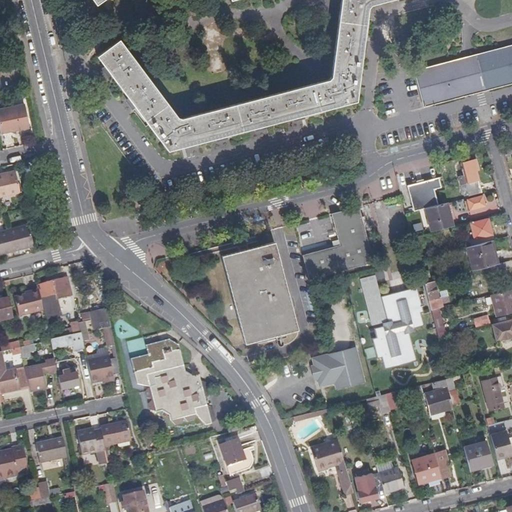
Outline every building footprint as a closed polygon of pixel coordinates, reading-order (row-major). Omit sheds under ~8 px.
[(386,0),(344,0),(335,73),(330,80),(184,118),(177,115),(121,39),(100,55),(171,149),(359,100),(370,8),(374,3),(386,0)] [(511,49),(481,58),(488,84),(511,77),(511,49)] [(488,84),(481,58),(423,73),(430,100),(488,84)] [(0,109),(0,131),(0,132),(29,126),(24,105),(0,109)] [(475,159),(462,163),(466,175),(459,177),(465,197),(481,193),(476,171),(478,170),(475,159)] [(16,171),(0,174),(0,197),(21,193),(16,171)] [(409,186),(417,212),(427,209),(437,206),(434,190),(441,188),(439,178),(409,186)] [(482,196),(464,201),(467,210),(469,209),(469,211),(477,209),(477,207),(485,205),(482,196)] [(447,204),(441,205),(437,206),(427,209),(432,232),(453,227),(447,204)] [(339,250),(302,259),(308,282),(372,266),(358,210),(331,217),(339,250)] [(488,219),(470,224),(474,240),(492,235),(488,219)] [(8,231),(13,251),(34,246),(29,226),(8,231)] [(0,254),(13,251),(8,231),(0,232),(0,254)] [(425,248),(422,236),(413,239),(417,251),(425,248)] [(491,257),(488,242),(464,249),(470,271),(488,266),(496,264),(494,257),(491,257)] [(274,245),(223,257),(245,348),(297,335),(274,245)] [(503,262),(496,264),(488,266),(490,273),(505,269),(503,262)] [(385,296),(380,298),(378,290),(374,276),(360,280),(372,325),(380,323),(380,324),(381,327),(373,330),(375,338),(372,339),(377,359),(381,358),(384,370),(416,361),(410,333),(413,332),(412,327),(423,324),(421,313),(423,313),(417,288),(403,291),(403,295),(398,297),(393,294),(385,296)] [(67,277),(39,285),(47,313),(49,318),(62,315),(60,309),(57,297),(71,294),(67,277)] [(435,280),(423,283),(430,311),(438,308),(444,307),(442,296),(440,296),(435,280)] [(43,309),(37,289),(29,291),(30,294),(14,298),(19,316),(43,309)] [(511,312),(511,293),(511,290),(490,295),(495,316),(511,312)] [(0,319),(12,316),(7,296),(0,298),(0,319)] [(112,328),(107,305),(89,310),(94,330),(105,328),(112,328)] [(438,308),(430,311),(438,338),(445,335),(438,308)] [(91,320),(89,311),(82,313),(84,321),(91,320)] [(473,318),(475,328),(489,324),(487,315),(473,318)] [(511,320),(493,325),(496,341),(511,336),(511,320)] [(70,334),(79,332),(76,321),(69,322),(70,328),(52,332),(54,338),(70,334)] [(115,344),(112,328),(105,328),(108,346),(115,344)] [(91,339),(89,331),(83,333),(84,340),(91,339)] [(84,346),(81,332),(79,332),(70,334),(72,342),(74,349),(84,346)] [(72,342),(70,334),(54,338),(51,339),(53,347),(72,342)] [(183,374),(186,370),(180,345),(170,339),(147,346),(149,353),(131,358),(135,371),(138,383),(149,384),(144,390),(146,395),(152,398),(148,402),(149,409),(156,411),(162,409),(169,414),(171,420),(175,425),(182,424),(183,417),(188,422),(194,421),(196,413),(208,425),(214,423),(216,420),(213,409),(206,405),(205,399),(210,395),(206,382),(200,381),(199,374),(192,375),(190,379),(183,374)] [(36,343),(21,346),(25,359),(32,356),(31,350),(38,349),(36,343)] [(2,351),(0,351),(0,388),(2,393),(31,386),(27,369),(26,365),(7,370),(2,351)] [(112,355),(88,361),(94,383),(106,380),(117,377),(112,355)] [(307,383),(310,390),(332,384),(334,391),(352,386),(344,356),(304,366),(305,372),(306,377),(310,375),(312,382),(307,383)] [(59,372),(55,357),(47,360),(47,363),(49,371),(50,374),(59,372)] [(113,360),(116,375),(122,374),(119,359),(113,360)] [(49,371),(47,363),(41,365),(43,373),(49,371)] [(128,364),(121,366),(123,377),(131,375),(128,364)] [(41,365),(27,369),(31,386),(32,391),(46,388),(43,373),(41,365)] [(60,377),(64,390),(82,386),(78,373),(71,374),(70,369),(65,371),(66,375),(60,377)] [(192,375),(186,370),(183,374),(190,379),(192,375)] [(304,384),(307,383),(312,382),(310,375),(306,377),(305,372),(302,373),(304,384)] [(501,376),(482,382),(489,411),(503,408),(499,389),(504,388),(501,376)] [(454,378),(446,380),(449,392),(457,390),(454,378)] [(449,392),(446,380),(434,383),(436,393),(425,396),(429,412),(453,406),(453,404),(449,392)] [(460,403),(457,390),(449,392),(453,404),(460,403)] [(395,392),(388,394),(391,406),(398,404),(395,392)] [(388,394),(379,396),(380,400),(370,402),(371,408),(382,405),(383,410),(391,408),(391,406),(388,394)] [(302,415),(304,421),(324,416),(323,410),(302,415)] [(102,427),(105,446),(130,440),(126,422),(102,427)] [(229,433),(242,430),(240,424),(227,427),(229,433)] [(107,463),(104,446),(100,431),(92,433),(91,430),(76,433),(81,455),(96,452),(99,465),(107,463)] [(505,430),(490,434),(496,459),(511,454),(505,430)] [(226,444),(220,446),(227,465),(246,459),(238,439),(233,441),(232,437),(225,440),(226,444)] [(42,463),(66,458),(61,438),(38,443),(42,463)] [(344,494),(353,491),(338,440),(311,449),(316,470),(327,467),(326,464),(332,462),(333,464),(339,463),(341,472),(338,473),(344,494)] [(463,447),(469,470),(492,464),(486,442),(463,447)] [(16,471),(26,468),(21,447),(10,449),(11,452),(0,453),(0,476),(1,476),(1,479),(17,476),(17,474),(16,471)] [(447,450),(435,453),(435,454),(441,476),(442,480),(453,477),(449,461),(450,461),(447,450)] [(441,476),(435,454),(412,460),(418,483),(441,476)] [(376,464),(383,492),(404,486),(398,467),(394,468),(392,460),(376,464)] [(353,475),(359,501),(377,497),(374,484),(373,484),(369,471),(353,475)] [(222,495),(230,492),(229,491),(227,484),(224,474),(219,475),(222,486),(220,487),(222,495)] [(236,489),(242,486),(240,479),(227,484),(229,491),(236,489)] [(39,491),(41,499),(50,498),(48,491),(46,482),(37,484),(39,491)] [(108,499),(117,498),(113,484),(105,486),(108,499)] [(48,491),(50,498),(60,496),(59,489),(48,491)] [(146,511),(142,492),(122,496),(124,502),(121,503),(122,508),(125,507),(125,511),(146,511)] [(233,501),(237,511),(250,511),(260,509),(255,493),(233,501)] [(202,508),(203,511),(228,511),(224,501),(220,495),(218,494),(200,501),(202,508)] [(194,511),(193,508),(189,497),(168,505),(171,511),(194,511)] [(43,506),(52,504),(50,498),(41,499),(43,506)]
